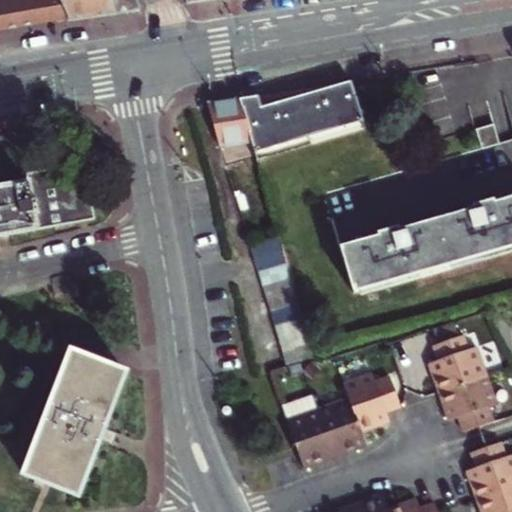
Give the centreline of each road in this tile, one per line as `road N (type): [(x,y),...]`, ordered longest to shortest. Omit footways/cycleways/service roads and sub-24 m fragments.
road 1 (primary): [(187,68),(511,15)]
road 2 (residential): [(222,511),(187,412),(158,232)]
road 3 (primary): [(444,0),(178,42)]
road 4 (residential): [(434,453),(246,511)]
road 5 (track): [(354,317),(511,272)]
road 6 (residential): [(158,232),(0,272)]
road 7 (residential): [(158,232),(131,77)]
road 8 (primary): [(0,102),(131,77)]
road 9 (primary): [(127,51),(0,73)]
